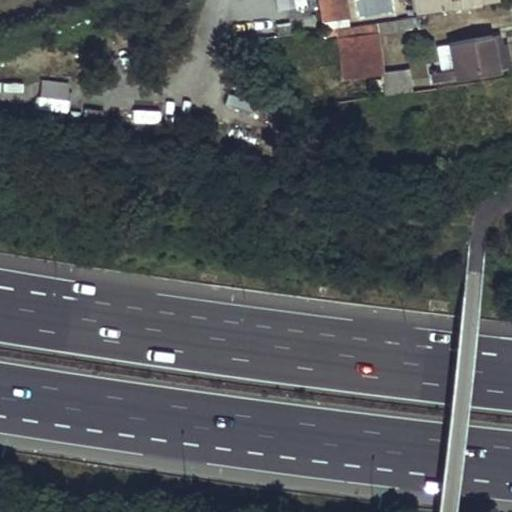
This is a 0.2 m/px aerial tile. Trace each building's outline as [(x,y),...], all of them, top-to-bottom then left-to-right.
[(308,0),(277,0),(280,25),(311,21),(308,0)] [(345,0),(330,0),(333,19),(348,16),(345,0)] [(413,0),(415,9),(473,0),(413,0)] [(377,22),(337,27),(344,78),(384,72),(377,22)] [(489,32),(495,66),(508,63),(503,30),(489,32)] [(489,32),(446,39),(450,62),(438,64),(431,66),(434,78),(495,66),(489,32)] [(434,41),(438,64),(450,62),(446,39),(434,41)] [(385,69),(386,92),(411,91),(410,68),(385,69)] [(67,109),(69,81),(39,79),(38,108),(67,109)] [(226,92),(224,105),(252,111),(255,99),(226,92)]
